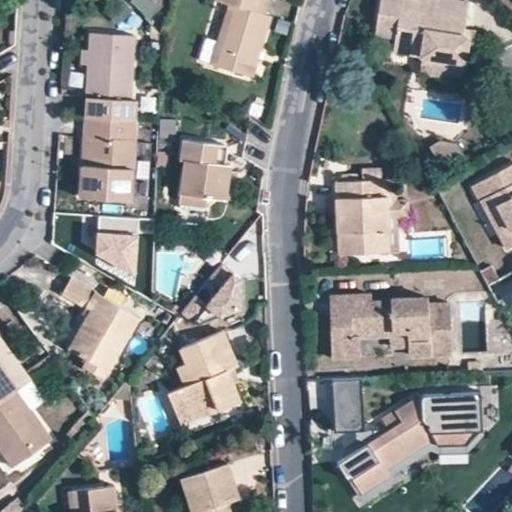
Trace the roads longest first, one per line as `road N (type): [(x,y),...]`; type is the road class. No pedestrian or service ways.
road 1 (residential): [(326,0),(285,178),(296,511)]
road 2 (residential): [(36,0),(21,183),(0,236)]
